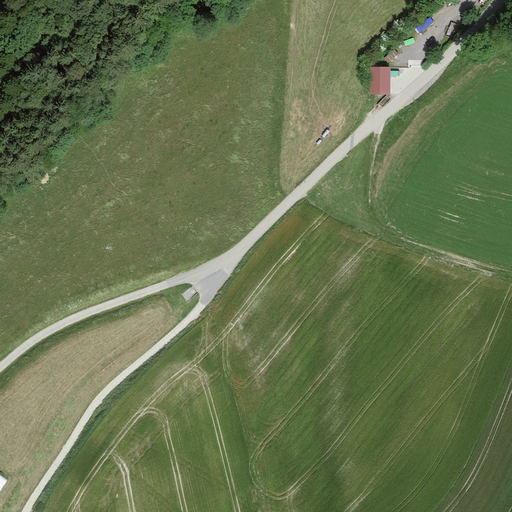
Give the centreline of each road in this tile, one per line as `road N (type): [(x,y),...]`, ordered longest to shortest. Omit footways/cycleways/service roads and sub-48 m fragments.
road 1 (unclassified): [(502,0),(219,266)]
road 2 (unclassified): [(219,266),(203,306),(98,399),(29,511)]
road 3 (unclassified): [(219,266),(79,316),(0,365)]
